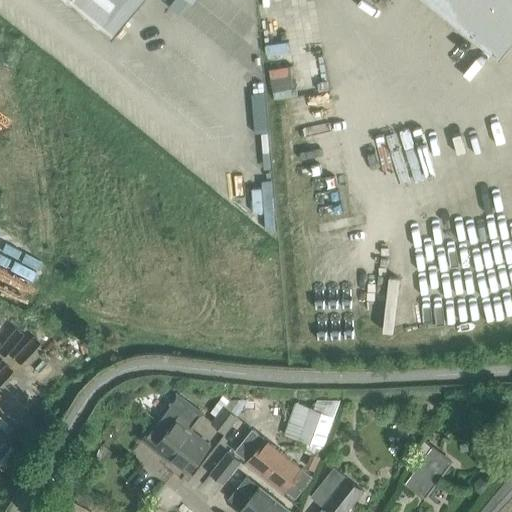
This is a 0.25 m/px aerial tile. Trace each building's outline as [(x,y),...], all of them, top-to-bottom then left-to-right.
[(69,0),(114,36),(143,0),(69,0)] [(511,0),(430,0),(500,57),(511,42),(511,0)] [(176,393),(157,419),(170,428),(156,446),(189,471),(209,444),(191,430),(204,414),(176,393)] [(239,416),(237,415),(243,409),(231,399),(226,406),(225,406),(213,422),(226,432),(239,416)] [(323,447),(334,416),(337,407),(318,400),(314,409),(311,408),(300,438),(323,447)] [(266,474),(283,452),(253,429),(236,451),(266,474)] [(451,461),(432,446),(425,440),(409,466),(415,469),(406,482),(425,496),(451,461)] [(0,466),(2,469),(18,451),(10,445),(0,457),(0,466)] [(224,482),(241,460),(228,450),(211,472),(224,482)] [(283,452),(266,474),(295,498),(313,476),(283,452)] [(239,511),(293,511),(247,475),(229,498),(242,508),(239,511)] [(349,511),(348,511),(365,489),(348,476),(319,511),(349,511)] [(78,494),(67,511),(88,511),(94,502),(78,494)]
